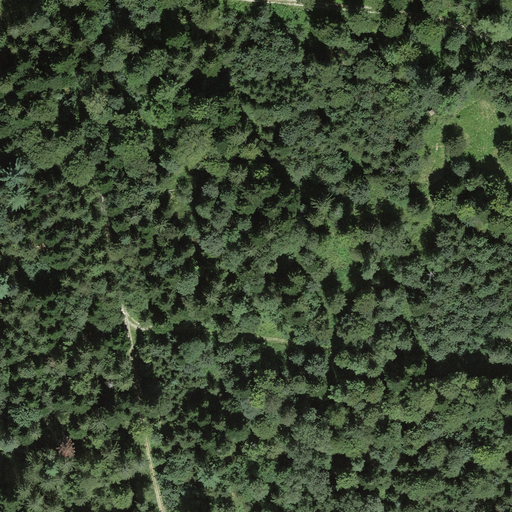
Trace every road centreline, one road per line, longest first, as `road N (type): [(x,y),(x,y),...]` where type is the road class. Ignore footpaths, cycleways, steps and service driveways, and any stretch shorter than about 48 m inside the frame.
road 1 (track): [(163,511),(66,0)]
road 2 (track): [(511,369),(129,325)]
road 3 (track): [(511,44),(446,22),(266,0)]
road 4 (track): [(0,366),(129,325)]
